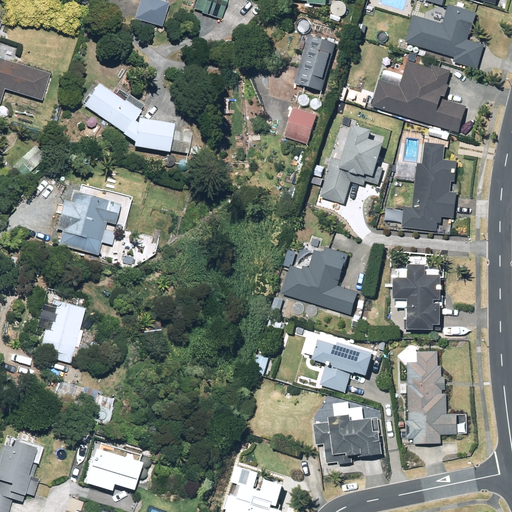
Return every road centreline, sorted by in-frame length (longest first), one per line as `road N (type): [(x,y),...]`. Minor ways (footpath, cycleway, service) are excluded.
road 1 (residential): [(511,133),(499,225),(511,446)]
road 2 (residential): [(339,511),(511,471)]
road 3 (residential): [(68,0),(184,67)]
